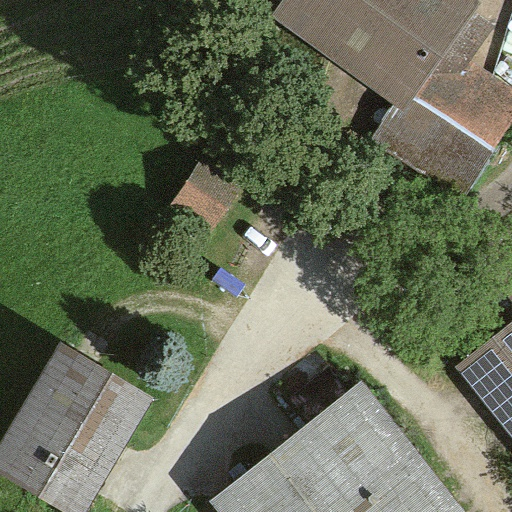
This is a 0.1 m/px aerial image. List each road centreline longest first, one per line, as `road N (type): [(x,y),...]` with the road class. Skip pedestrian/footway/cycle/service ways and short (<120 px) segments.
road 1 (track): [(294,299),(157,511)]
road 2 (track): [(294,299),(356,252),(511,194)]
